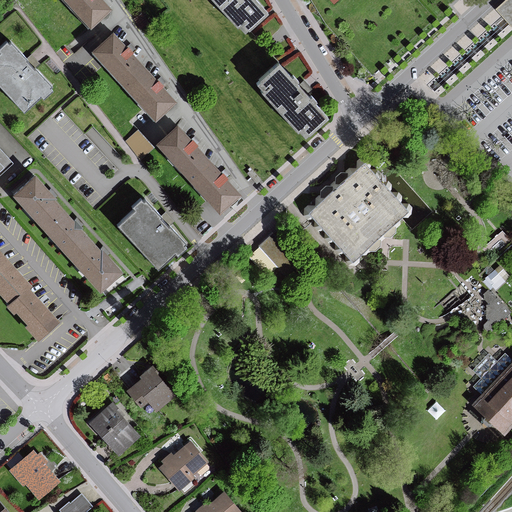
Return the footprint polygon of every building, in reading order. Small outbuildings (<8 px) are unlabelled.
[(63,0),(91,31),(113,11),(103,0),(63,0)] [(210,0),(221,11),(219,12),(226,21),(228,19),(235,28),(237,27),(241,32),(245,29),(245,30),(265,13),(253,0),(210,0)] [(511,0),(502,0),(495,7),(511,26),(511,0)] [(92,52),(157,123),(179,103),(163,86),(165,85),(160,79),(158,81),(134,54),(136,53),(130,46),(128,49),(114,33),(92,52)] [(0,56),(0,83),(27,113),(45,97),(47,99),(55,92),(53,89),(55,87),(16,44),(13,46),(10,42),(1,50),(4,53),(0,56)] [(290,79),(278,64),(258,80),(260,82),(256,85),(260,91),(258,93),(265,101),(267,99),(282,116),(281,117),(288,126),(289,124),(297,133),(298,132),(303,137),(306,134),(307,135),(327,118),(314,104),(316,102),(310,96),(308,98),(296,83),(297,82),(293,76),(290,79)] [(158,145),(222,216),(231,209),(228,206),(242,194),(228,179),(230,177),(225,172),(223,174),(199,147),(201,145),(195,139),(193,141),(179,126),(158,145)] [(141,157),(155,145),(139,127),(125,139),(141,157)] [(0,174),(13,163),(0,148),(0,174)] [(327,193),(301,216),(345,265),(378,235),(399,216),(407,209),(383,183),(363,160),(344,177),(327,193)] [(37,173),(13,194),(103,295),(127,273),(104,247),(101,250),(82,229),(85,227),(75,216),(73,218),(56,199),(58,198),(37,173)] [(119,226),(159,270),(177,254),(179,257),(187,250),(185,247),(187,245),(148,202),(145,204),(142,200),(133,208),(136,211),(119,226)] [(308,263),(277,228),(274,231),(246,256),(264,276),(275,266),(288,281),(301,269),(308,263)] [(509,239),(503,232),(485,247),(484,248),(491,256),(509,239)] [(0,241),(0,281),(3,284),(0,287),(12,300),(10,302),(17,311),(20,309),(31,321),(29,323),(42,338),(64,319),(33,284),(36,282),(0,241)] [(493,270),(483,279),(494,291),(504,282),(493,270)] [(511,313),(487,287),(485,289),(482,292),(481,298),(487,304),(486,312),(486,319),(480,323),(480,327),(486,334),(506,317),(511,313)] [(511,359),(481,393),(471,404),(487,419),(506,436),(511,429),(511,359)] [(141,378),(126,390),(140,408),(147,403),(154,412),(176,395),(170,387),(168,388),(158,375),(159,374),(152,365),(139,376),(141,378)] [(113,401),(87,423),(98,436),(100,434),(118,455),(140,436),(123,416),(125,415),(113,401)] [(162,465),(158,469),(178,493),(195,478),(193,475),(208,463),(190,441),(173,455),(170,452),(159,461),(162,465)] [(35,448),(11,468),(37,499),(61,480),(47,463),(50,460),(41,450),(38,452),(35,448)] [(200,509),(196,511),(239,511),(245,507),(227,486),(211,500),(208,496),(197,506),(200,509)] [(59,506),(63,511),(86,511),(95,505),(83,490),(70,500),(69,498),(59,506)] [(0,511),(15,511),(0,493),(0,492),(0,511)]
